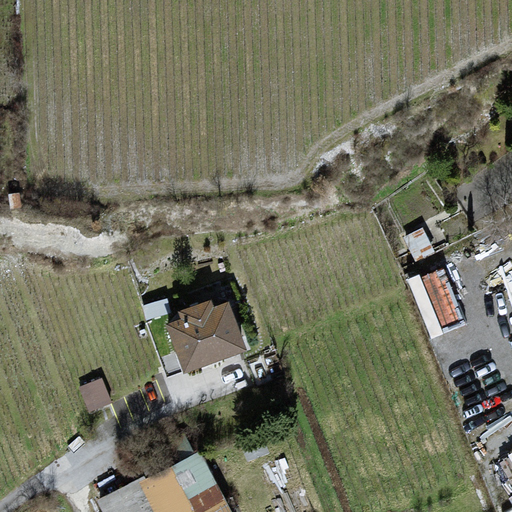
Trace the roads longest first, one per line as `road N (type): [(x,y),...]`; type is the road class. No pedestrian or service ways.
road 1 (track): [(361,126),(281,186),(36,183),(28,0)]
road 2 (residential): [(3,511),(60,471),(166,426)]
road 3 (track): [(511,44),(361,126)]
